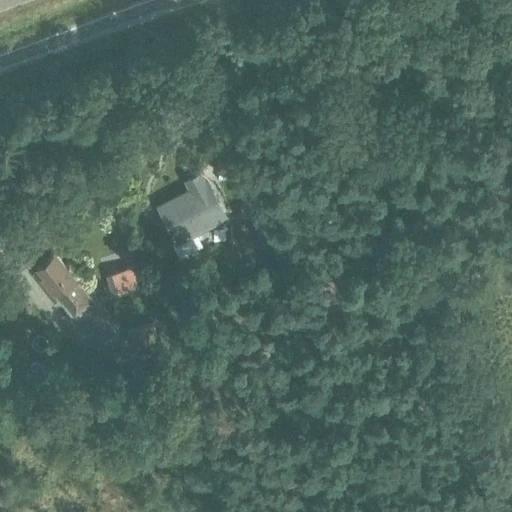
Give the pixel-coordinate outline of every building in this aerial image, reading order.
[(225,119),(210,126),(228,162),(243,154),(225,119)] [(188,188),(157,204),(175,241),(173,243),(180,257),(203,246),(197,234),(229,218),(204,169),(184,180),(188,188)] [(251,176),(235,184),(261,238),(265,237),(271,241),(277,239),(277,233),(280,232),(251,176)] [(55,251),(36,267),(43,276),(40,278),(54,295),(55,294),(75,317),(95,301),(55,251)] [(291,258),(259,269),(269,299),(293,290),(288,278),(297,274),(291,258)] [(137,265),(106,274),(112,295),(143,285),(137,265)] [(155,322),(126,331),(131,347),(159,338),(155,322)]
